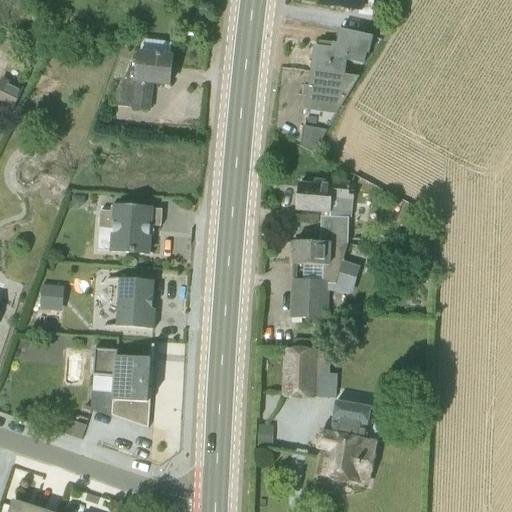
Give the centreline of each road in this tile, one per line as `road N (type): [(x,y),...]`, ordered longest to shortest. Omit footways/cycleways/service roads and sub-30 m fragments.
road 1 (secondary): [(253,0),(214,505)]
road 2 (residential): [(214,505),(160,496),(0,441)]
